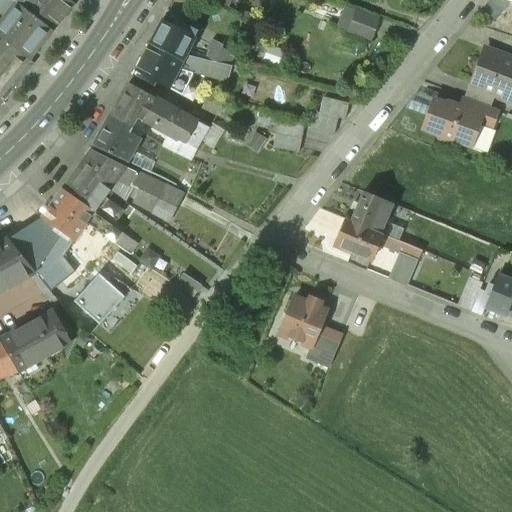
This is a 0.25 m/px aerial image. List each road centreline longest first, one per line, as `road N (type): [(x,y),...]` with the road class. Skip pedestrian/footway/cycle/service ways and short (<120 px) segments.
road 1 (residential): [(464,0),(270,238),(511,350)]
road 2 (track): [(270,238),(145,396),(67,511)]
road 3 (secondary): [(0,160),(128,0)]
